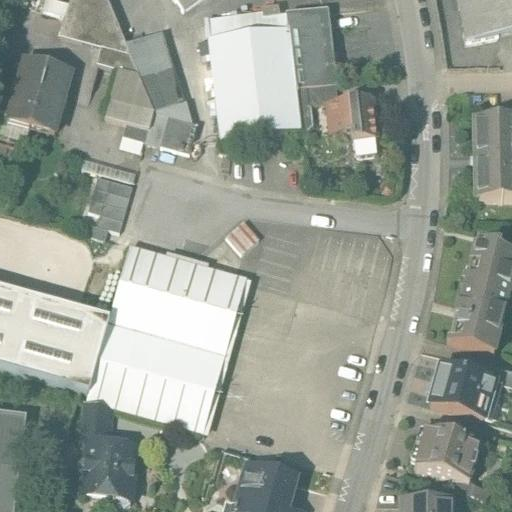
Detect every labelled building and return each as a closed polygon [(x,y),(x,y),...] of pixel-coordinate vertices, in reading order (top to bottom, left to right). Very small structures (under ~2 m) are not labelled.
[(102,54),(98,69),(120,75),(139,80),(129,55),(106,0),(86,0),(69,7),(61,41),(102,54)] [(170,0),(184,18),(209,0),(170,0)] [(511,0),(455,0),(464,46),(511,35),(511,0)] [(336,91),(326,14),(286,20),(288,36),(209,46),(222,146),(299,136),(300,137),(312,136),(309,113),(306,94),(336,91)] [(139,80),(120,75),(106,127),(127,132),(121,154),(142,160),(145,149),(161,153),(169,122),(187,128),(163,44),(129,55),(139,80)] [(71,78),(25,65),(7,127),(31,134),(32,131),(55,138),(71,78)] [(306,94),(309,113),(327,111),(327,109),(338,108),(336,91),(306,94)] [(327,111),(328,120),(337,127),(338,137),(335,141),(336,149),(340,153),(349,152),(353,146),(376,144),(371,104),(338,108),(327,109),(327,111)] [(169,122),(161,153),(190,161),(199,131),(187,128),(169,122)] [(511,123),(474,124),(475,203),(511,202),(511,123)] [(96,182),(86,218),(98,221),(123,229),(133,192),(96,182)] [(123,229),(98,221),(95,231),(107,235),(120,239),(123,229)] [(244,227),(219,250),(234,266),(259,243),(244,227)] [(107,235),(95,231),(83,228),(80,239),(104,246),(107,235)] [(471,284),(468,297),(506,304),(511,280),(511,256),(497,253),(499,248),(486,245),(485,249),(475,247),(471,265),(475,266),(473,278),(466,276),(464,282),(471,284)] [(282,251),(275,290),(359,307),(365,277),(352,274),(356,255),(327,249),(324,265),(299,260),(300,255),(282,251)] [(89,398),(87,408),(109,414),(203,440),(246,285),(130,253),(110,325),(89,398)] [(0,373),(89,398),(110,325),(0,294),(0,373)] [(493,357),(506,304),(468,297),(464,296),(461,306),(458,305),(455,318),(458,319),(455,329),(460,330),(457,342),(450,340),(448,345),(493,357)] [(511,375),(485,369),(481,383),(494,386),(511,391),(511,375)] [(434,397),(431,409),(483,424),(494,386),(481,383),(442,371),(438,384),(436,383),(432,396),(434,397)] [(104,448),(109,414),(87,408),(82,406),(77,449),(84,450),(84,447),(104,449),(104,448)] [(13,511),(25,426),(0,423),(0,511),(13,511)] [(425,434),(414,472),(458,484),(468,487),(472,473),(475,474),(477,464),(475,463),(479,449),(425,434)] [(134,459),(131,453),(115,451),(115,449),(104,448),(104,449),(84,447),(84,450),(82,465),(78,464),(75,467),(75,472),(76,477),(80,477),(77,500),(107,503),(106,508),(109,511),(125,511),(128,511),(134,459)] [(232,511),(285,511),(294,485),(247,471),(249,463),(220,455),(211,487),(205,486),(200,503),(232,511)] [(489,494),(468,487),(458,484),(455,496),(486,505),(489,494)]
